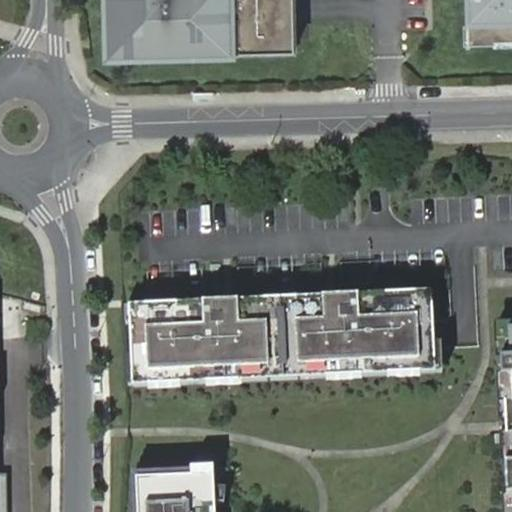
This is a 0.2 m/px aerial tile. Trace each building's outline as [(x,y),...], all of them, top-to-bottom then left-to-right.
[(108,0),(110,50),(295,44),(294,19),(293,0),(108,0)] [(511,0),(467,0),(469,39),(511,38),(511,0)] [(429,296),(131,311),(135,390),(433,375),(429,296)] [(511,511),(511,331),(498,332),(505,511),(511,511)] [(193,479),(137,481),(138,511),(216,511),(215,470),(193,471),(193,479)] [(0,511),(8,511),(8,474),(0,474),(0,511)]
